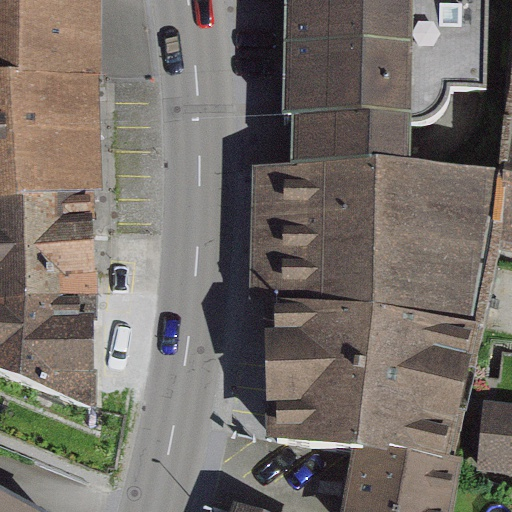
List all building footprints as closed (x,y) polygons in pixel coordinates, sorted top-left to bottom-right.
[(0,0),(0,222),(94,217),(110,216),(109,0),(0,0)] [(291,0),(289,133),(297,134),(296,185),(415,189),(416,131),(431,133),(445,126),(454,117),(457,104),(494,105),(491,0),(291,0)] [(296,185),(258,184),(259,319),(279,320),(474,335),(501,192),(415,189),(296,185)] [(94,217),(0,222),(0,380),(100,426),(94,217)] [(474,335),(279,320),(274,458),(356,473),(353,511),(461,511),(467,475),(455,474),(474,335)] [(511,417),(493,416),(487,469),(511,472),(511,417)]
